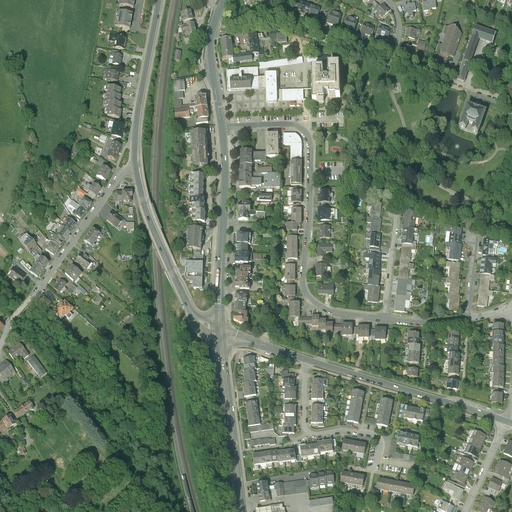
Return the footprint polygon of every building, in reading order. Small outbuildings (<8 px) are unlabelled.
[(427,3),(422,3),(423,13),(431,12),(431,10),(436,10),(435,0),(429,0),(427,0),(427,3)] [(300,14),(306,16),(310,5),(304,3),(300,14)] [(383,3),(376,12),(384,19),(392,11),(383,3)] [(412,13),(417,12),(415,4),(404,7),(406,15),(405,15),(406,19),(414,17),(412,13)] [(306,16),(312,18),(316,8),(310,5),(306,16)] [(129,29),(132,14),(131,13),(125,12),(118,11),(115,27),(122,28),(128,29),(129,29)] [(181,13),(183,21),(192,19),(190,11),(181,13)] [(335,14),(330,12),(324,27),(330,29),(335,14)] [(342,16),(335,14),(330,29),(336,31),(342,16)] [(353,19),(347,17),(341,33),(347,35),(353,19)] [(358,21),(353,19),(347,35),(353,37),(358,21)] [(375,27),(364,23),(360,33),(372,37),(375,27)] [(189,36),(196,35),(193,24),(187,25),(187,26),(182,27),(184,39),(189,38),(189,36)] [(391,29),(380,25),(376,37),(388,40),(391,29)] [(451,57),(454,58),(462,35),(457,30),(455,29),(456,27),(453,26),(444,28),(442,34),(445,36),(441,46),(440,45),(438,45),(436,52),(441,54),(441,53),(442,54),(444,53),(444,54),(449,55),(450,57),(451,57)] [(479,40),(483,29),(475,27),(468,46),(476,49),(479,40)] [(479,40),(493,45),(497,34),(483,29),(479,40)] [(406,30),(405,40),(416,41),(416,31),(406,30)] [(286,34),(277,35),(278,44),(287,44),(286,34)] [(124,50),(126,38),(109,35),(108,41),(114,42),(113,48),(124,50)] [(248,38),(250,54),(251,54),(251,57),(259,56),(257,37),(248,38)] [(231,39),(220,40),(222,61),(230,60),(229,56),(233,56),(231,39)] [(415,49),(404,46),(400,58),(412,62),(415,49)] [(473,58),(476,49),(468,46),(465,55),(473,58)] [(250,54),(241,55),(242,63),(252,61),(251,57),(251,54),(250,54)] [(332,54),(306,57),(307,62),(332,59),(332,54)] [(112,65),(120,66),(122,56),(121,56),(114,55),(114,56),(112,56),(111,56),(110,56),(109,60),(113,61),(112,65)] [(233,56),(229,56),(230,60),(230,64),(242,63),(241,55),(233,56)] [(469,70),(473,58),(465,55),(461,67),(469,70)] [(302,57),(258,63),(259,69),(303,63),(302,57)] [(324,70),(311,70),(312,101),(312,103),(325,103),(324,95),(329,95),(329,97),(335,97),(336,99),(342,99),(341,65),(328,66),(328,81),(324,81),(324,70)] [(464,84),(469,70),(461,67),(456,81),(464,84)] [(226,70),(227,91),(230,91),(251,90),(251,79),(258,79),(258,68),(239,68),(239,70),(226,70)] [(117,82),(118,73),(107,71),(106,75),(104,75),(104,79),(117,82)] [(259,90),(266,90),(266,102),(277,102),(304,101),(303,90),(277,91),(277,74),(266,75),(266,78),(258,79),(259,90)] [(107,102),(119,104),(120,97),(119,96),(120,89),(106,87),(105,91),(107,92),(105,101),(107,102)] [(195,105),(195,112),(209,111),(207,96),(194,97),(195,105)] [(106,116),(119,119),(120,111),(119,111),(120,104),(119,104),(107,102),(106,106),(107,106),(106,116)] [(195,112),(195,105),(189,105),(190,110),(176,111),(176,119),(181,119),(181,127),(197,126),(195,112)] [(471,135),(478,137),(487,112),(467,105),(458,130),(466,133),(466,131),(471,133),(471,135)] [(195,112),(197,126),(210,124),(209,111),(195,112)] [(120,138),(123,126),(110,123),(108,128),(114,129),(112,136),(120,138)] [(209,149),(208,132),(191,133),(192,150),(209,149)] [(290,145),(290,162),(301,162),(302,141),(300,138),(298,136),(295,134),(283,134),(283,145),(290,145)] [(265,154),(265,159),(279,159),(278,136),(265,136),(265,154)] [(121,146),(112,143),(107,157),(115,160),(121,146)] [(210,167),(209,149),(192,150),(193,168),(210,167)] [(239,162),(252,163),(252,154),(252,151),(239,151),(239,162)] [(252,154),(252,163),(260,163),(260,165),(265,165),(265,159),(265,154),(252,154)] [(251,175),(252,163),(239,162),(238,174),(251,175)] [(290,162),(290,175),(301,175),(301,162),(290,162)] [(111,172),(102,167),(96,177),(105,182),(111,172)] [(251,175),(238,174),(238,189),(250,189),(251,189),(251,175)] [(92,180),(86,175),(83,179),(89,183),(92,180)] [(256,175),(251,175),(251,189),(255,189),(256,186),(260,186),(261,175),(256,175)] [(279,175),(271,175),(267,175),(266,185),(264,185),(264,189),(279,189),(279,175)] [(290,175),(290,187),(301,187),(301,175),(290,175)] [(101,190),(93,184),(91,187),(88,191),(96,197),(101,190)] [(122,192),(115,192),(115,202),(125,202),(125,203),(129,203),(129,198),(131,198),(131,192),(122,192)] [(331,195),(331,192),(319,192),(319,204),(331,204),(331,198),(333,198),(333,195),(331,195)] [(71,203),(85,213),(91,205),(83,199),(80,205),(73,200),(71,203)] [(382,204),(367,202),(367,208),(371,208),(370,219),(380,220),(382,204)] [(72,214),(80,220),(85,213),(71,203),(69,206),(75,210),(72,214)] [(237,204),(237,215),(247,215),(247,218),(254,218),(254,213),(249,213),(250,204),(237,204)] [(256,213),(254,213),(254,218),(258,218),(258,225),(264,225),(264,218),(263,218),(264,207),(257,207),(256,213)] [(291,218),(301,218),(301,210),(291,210),(291,218)] [(330,222),(330,210),(319,210),(319,218),(318,218),(318,222),(330,222)] [(404,229),(415,230),(416,220),(420,221),(421,215),(416,214),(416,213),(405,211),(403,229),(404,229)] [(118,218),(111,212),(106,220),(112,225),(113,224),(117,228),(119,225),(123,221),(119,218),(118,218)] [(237,215),(237,222),(247,223),(247,218),(247,215),(237,215)] [(381,220),(380,220),(370,219),(367,218),(366,224),(371,224),(370,235),(380,236),(381,220)] [(75,226),(67,219),(64,224),(62,226),(70,233),(75,226)] [(45,229),(49,231),(55,222),(51,220),(45,229)] [(70,233),(62,226),(55,235),(64,242),(70,233)] [(203,229),(189,228),(187,251),(202,252),(203,229)] [(319,228),(319,240),(330,240),(330,228),(319,228)] [(450,233),(449,244),(460,246),(462,230),(446,228),(445,233),(450,233)] [(92,229),(88,236),(96,241),(98,238),(100,235),(98,234),(92,229)] [(417,236),(418,231),(415,230),(404,229),(402,245),(412,246),(413,236),(417,236)] [(23,246),(31,239),(26,234),(25,235),(18,240),(23,246)] [(250,245),(250,235),(243,235),(242,234),(238,234),(237,235),(236,237),(237,238),(237,244),(248,245),(250,245)] [(381,236),(380,236),(370,235),(367,234),(366,240),(370,240),(369,251),(379,252),(381,236)] [(58,249),(64,242),(55,235),(54,235),(49,242),(50,243),(58,249)] [(93,245),(96,241),(88,236),(84,242),(88,244),(86,246),(89,248),(90,246),(92,247),(93,245)] [(36,246),(31,239),(23,246),(29,252),(36,246)] [(484,240),(482,257),(494,258),(495,249),(498,249),(499,241),(484,240)] [(53,256),(58,249),(50,243),(45,250),(53,256)] [(248,253),(248,245),(237,244),(237,253),(248,253)] [(460,262),(462,246),(460,246),(449,244),(446,244),(445,249),(450,250),(449,261),(460,262)] [(416,247),(412,246),(402,245),(400,261),(409,262),(410,262),(411,251),(415,252),(416,247)] [(332,246),(316,246),(316,258),(325,258),(324,254),(332,254),(332,246)] [(30,252),(25,256),(31,263),(32,262),(35,258),(30,252)] [(201,253),(194,253),(194,262),(187,262),(186,282),(192,282),(191,290),(204,290),(204,256),(201,256),(201,253)] [(249,253),(248,253),(237,253),(236,257),(235,263),(248,263),(249,253)] [(381,255),(365,254),(364,259),(369,260),(368,270),(379,271),(381,255)] [(37,255),(35,258),(32,262),(36,265),(41,257),(37,255)] [(81,255),(76,262),(87,270),(93,262),(87,258),(85,256),(84,257),(81,255)] [(49,263),(41,257),(36,265),(44,271),(49,263)] [(482,259),(481,275),(491,276),(492,267),(496,267),(497,260),(482,259)] [(449,280),(458,281),(460,265),(446,263),(445,269),(450,269),(449,280)] [(25,267),(30,273),(33,269),(28,264),(27,264),(25,267)] [(409,265),(400,264),(398,280),(408,281),(409,270),(413,271),(414,266),(409,265)] [(38,278),(44,271),(36,265),(33,269),(30,273),(38,278)] [(327,278),(327,266),(315,266),(315,278),(327,278)] [(72,267),(69,271),(78,279),(82,275),(72,267)] [(248,273),(250,273),(250,268),(241,268),(241,269),(236,269),(236,278),(248,279),(248,273)] [(14,269),(8,277),(19,285),(24,277),(14,269)] [(380,272),(379,271),(368,270),(364,270),(363,275),(368,276),(367,286),(378,288),(380,272)] [(74,283),(78,279),(69,271),(65,275),(74,283)] [(481,275),(479,291),(489,292),(490,282),(494,282),(495,277),(491,276),(481,275)] [(248,285),(248,279),(236,278),(235,287),(240,287),(240,289),(250,289),(250,285),(248,285)] [(59,284),(53,290),(58,294),(65,286),(60,280),(58,283),(59,284)] [(412,282),(408,281),(398,280),(396,296),(406,297),(407,286),(411,287),(412,282)] [(449,296),(458,297),(460,281),(458,281),(449,280),(446,280),(446,285),(450,285),(449,296)] [(284,296),(295,296),(295,285),(284,285),(284,296)] [(317,287),(317,296),(333,296),(333,285),(328,285),(328,287),(317,287)] [(76,289),(73,286),(67,291),(71,295),(76,289)] [(380,288),(378,288),(367,286),(364,286),(363,291),(368,292),(367,303),(378,304),(380,288)] [(89,296),(79,287),(77,289),(87,298),(89,296)] [(100,291),(95,287),(92,291),(96,295),(100,291)] [(477,308),(487,309),(488,298),(493,298),(493,293),(489,292),(479,291),(477,308)] [(246,303),(246,294),(236,294),(236,303),(245,303),(246,303)] [(410,298),(406,297),(396,296),(394,312),(404,313),(405,302),(410,303),(410,298)] [(460,297),(458,297),(449,296),(446,296),(445,301),(450,302),(449,312),(458,314),(460,297)] [(289,301),(289,309),(299,309),(299,301),(289,301)] [(53,314),(61,321),(64,317),(65,318),(72,310),(64,303),(62,304),(61,303),(52,312),(53,313),(53,314)] [(245,312),(245,303),(236,303),(235,312),(245,312)] [(248,312),(245,312),(235,312),(234,312),(234,321),(240,325),(248,325),(248,312)] [(131,317),(128,320),(131,322),(136,316),(138,318),(139,316),(136,313),(133,315),(131,313),(129,315),(131,317)] [(298,324),(298,318),(298,317),(289,317),(286,317),(286,321),(292,321),(292,328),(298,328),(298,324)] [(111,331),(108,335),(115,341),(117,340),(112,335),(113,333),(111,331)] [(492,344),(493,344),(503,345),(503,337),(493,337),(492,344)] [(19,345),(7,353),(13,361),(20,356),(23,360),(28,356),(19,345)] [(46,374),(33,357),(27,362),(40,379),(46,374)] [(493,366),(494,366),(503,366),(504,359),(503,359),(493,358),(493,366)] [(15,373),(5,361),(0,365),(1,367),(0,367),(0,377),(3,382),(15,373)] [(407,367),(407,376),(417,377),(418,368),(407,367)] [(281,379),(282,379),(287,379),(287,377),(293,377),(293,373),(287,373),(287,370),(281,370),(281,379)] [(287,379),(282,379),(282,387),(284,387),(294,387),(294,379),(287,379)] [(446,388),(457,388),(457,379),(447,379),(446,388)] [(494,379),(493,387),(498,387),(503,388),(504,380),(494,379)] [(255,395),(254,386),(242,388),(244,396),(255,395)] [(492,393),(491,403),(502,404),(503,394),(497,394),(492,393)] [(29,402),(15,412),(18,417),(28,410),(30,411),(30,412),(31,412),(32,411),(33,411),(33,410),(33,409),(32,407),(29,402)] [(17,424),(11,416),(0,423),(0,433),(5,430),(5,432),(8,430),(9,430),(17,424)] [(272,423),(259,425),(248,427),(249,432),(273,429),(272,423)] [(293,434),(293,425),(284,425),(282,425),(282,433),(293,434)] [(483,442),(487,435),(482,433),(474,430),(471,437),(483,442)] [(480,450),(483,442),(471,437),(468,444),(480,450)] [(268,438),(250,441),(251,446),(269,444),(269,446),(276,445),(275,438),(268,439),(268,438)] [(351,441),(343,439),(341,450),(349,452),(351,441)] [(331,440),(324,441),(325,452),(332,451),(331,440)] [(511,441),(509,440),(503,453),(511,457),(511,441)] [(324,441),(317,442),(317,444),(318,453),(325,452),(324,441)] [(358,442),(351,441),(349,452),(356,453),(358,442)] [(366,443),(358,442),(356,453),(364,454),(366,443)] [(395,453),(396,444),(396,443),(391,442),(388,458),(411,462),(412,456),(395,453)] [(18,451),(22,456),(26,453),(23,448),(25,446),(23,443),(18,446),(20,449),(18,451)] [(477,457),(480,450),(468,444),(464,451),(472,455),(477,457)] [(470,460),(474,462),(477,464),(480,458),(477,457),(472,455),(470,460)] [(471,470),(474,462),(470,460),(462,457),(459,464),(471,470)] [(511,465),(510,464),(500,460),(497,466),(511,473),(511,472),(511,465)] [(468,477),(471,470),(459,464),(455,471),(468,477)] [(509,480),(511,473),(497,466),(494,473),(509,480)] [(326,484),(334,483),(333,471),(325,471),(325,472),(326,484)] [(465,484),(468,477),(455,471),(452,478),(461,482),(465,484)] [(326,484),(325,472),(318,472),(318,473),(319,485),(326,485),(326,484)] [(349,473),(342,472),(340,483),(347,484),(349,473)] [(319,485),(318,473),(310,474),(310,481),(311,487),(319,486),(319,485)] [(357,474),(349,473),(347,484),(355,485),(357,474)] [(364,476),(357,474),(355,485),(362,487),(364,476)] [(496,491),(499,492),(502,484),(503,482),(502,482),(492,477),(487,488),(489,488),(487,491),(491,493),(494,494),(496,491)] [(385,480),(377,478),(375,489),(383,491),(385,480)] [(275,485),(275,486),(277,497),(308,493),(308,489),(307,481),(307,480),(275,485)] [(392,481),(385,480),(383,491),(390,492),(392,481)] [(400,482),(392,481),(390,492),(398,493),(400,482)] [(407,484),(400,482),(398,493),(405,495),(407,484)] [(258,494),(269,492),(268,487),(267,483),(257,484),(258,494)] [(456,508),(464,491),(446,483),(444,488),(454,493),(448,504),(456,508)] [(414,485),(407,484),(405,495),(412,496),(414,485)] [(259,503),(270,501),(269,499),(269,492),(258,494),(259,503)] [(488,499),(483,497),(480,504),(492,509),(495,502),(488,499)] [(333,511),(332,498),(309,501),(310,511),(333,511)] [(453,511),(456,508),(448,504),(441,501),(437,510),(441,511),(453,511)]
